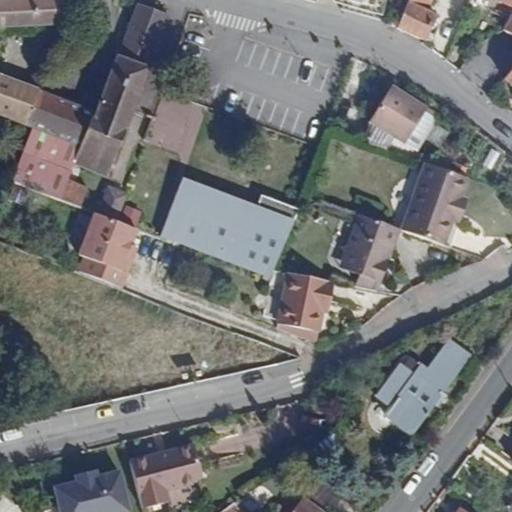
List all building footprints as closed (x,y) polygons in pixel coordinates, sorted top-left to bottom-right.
[(0,0),(0,26),(61,24),(59,0),(0,0)] [(83,0),(85,38),(101,37),(98,0),(83,0)] [(343,0),(341,9),(381,19),(384,4),(368,0),(359,0),(359,3),(348,0),(343,0)] [(439,15),(428,10),(432,0),(409,0),(398,27),(426,40),(439,15)] [(74,163),(107,176),(132,109),(156,45),(151,43),(164,10),(140,2),(96,112),(40,90),(27,127),(32,129),(12,181),(82,207),(90,185),(69,177),(74,163)] [(151,43),(156,45),(170,12),(164,10),(151,43)] [(0,64),(9,34),(0,32),(0,64)] [(0,116),(27,127),(40,90),(51,78),(42,70),(38,69),(22,83),(0,74),(0,116)] [(391,88),(369,121),(362,142),(400,156),(405,144),(418,152),(437,121),(424,113),(426,110),(391,88)] [(147,141),(191,155),(205,109),(162,95),(147,141)] [(439,117),(426,110),(424,113),(437,121),(439,117)] [(447,238),(453,221),(457,212),(463,215),(468,201),(462,198),(468,180),(426,166),(405,223),(447,238)] [(271,282),(299,209),(261,194),(256,209),(181,180),(158,238),(271,282)] [(129,270),(123,268),(132,243),(137,227),(96,212),(79,253),(85,256),(79,271),(121,288),(129,270)] [(453,221),(461,223),(463,215),(457,212),(453,221)] [(362,273),(382,280),(400,229),(362,216),(353,244),(344,248),(348,256),(353,270),(362,273)] [(444,245),(447,238),(405,223),(402,230),(444,245)] [(123,268),(129,270),(138,245),(132,243),(123,268)] [(344,267),(353,270),(348,256),(344,267)] [(326,300),(331,300),(336,280),(288,270),(284,288),(271,285),(264,315),(277,318),(277,321),(279,322),(320,331),(324,313),(326,300)] [(358,285),(380,289),(382,280),(362,273),(358,285)] [(277,329),(317,345),(320,331),(279,322),(277,329)] [(392,405),(418,425),(470,356),(450,340),(430,368),(422,362),(414,374),(401,364),(378,393),(392,405)] [(410,434),(418,425),(392,405),(384,414),(410,434)] [(324,458),(339,447),(340,440),(332,431),(308,449),(316,458),(324,458)] [(134,460),(143,509),(170,503),(168,492),(197,486),(204,482),(198,448),(171,453),(172,457),(163,459),(162,455),(134,460)] [(292,487),(300,493),(311,479),(289,462),(274,474),(292,487)] [(130,511),(122,470),(100,475),(99,472),(79,476),(79,479),(56,483),(61,511),(130,511)] [(282,498),(292,487),(274,474),(263,482),(282,498)] [(275,506),(283,511),(289,511),(302,494),(300,493),(292,487),(282,498),(275,506)] [(250,511),(253,511),(259,506),(251,498),(256,493),(252,490),(237,500),(250,511)] [(327,511),(302,494),(289,511),(327,511)] [(250,511),(237,500),(221,511),(250,511)]
